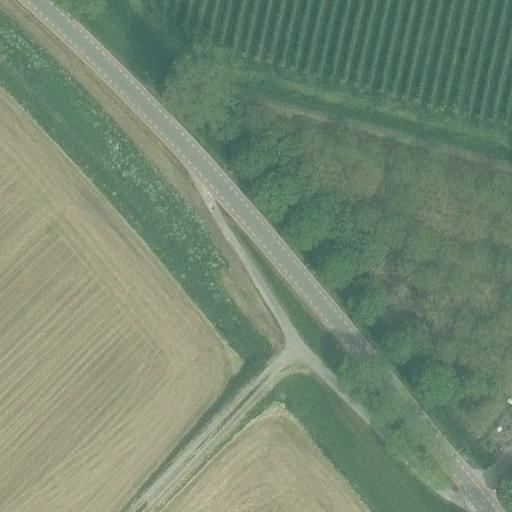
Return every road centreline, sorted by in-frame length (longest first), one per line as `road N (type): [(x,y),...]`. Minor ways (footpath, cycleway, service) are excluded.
road 1 (unclassified): [(479,500),(453,498),(294,347),(209,203),(193,158)]
road 2 (tertiary): [(479,500),(193,158)]
road 3 (track): [(138,511),(294,347)]
road 4 (tertiary): [(193,158),(33,0)]
